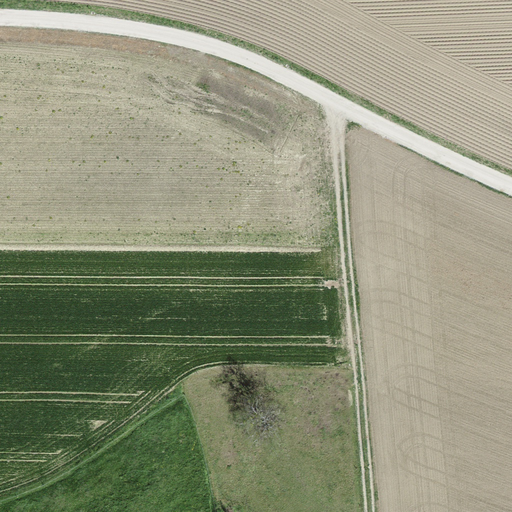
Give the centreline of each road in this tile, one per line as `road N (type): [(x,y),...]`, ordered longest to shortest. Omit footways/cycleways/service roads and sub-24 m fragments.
road 1 (track): [(0,15),(112,23),(216,46),(511,184)]
road 2 (track): [(369,511),(334,102)]
